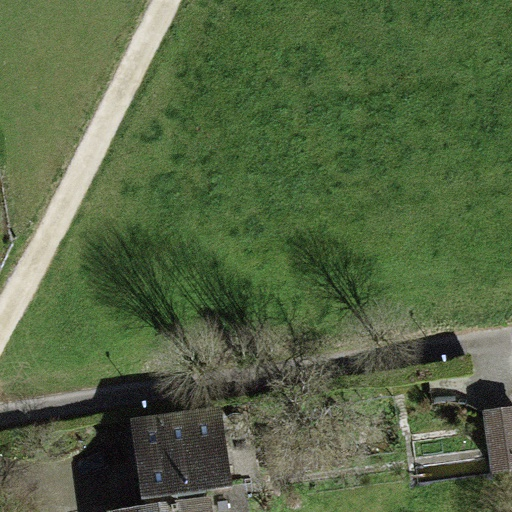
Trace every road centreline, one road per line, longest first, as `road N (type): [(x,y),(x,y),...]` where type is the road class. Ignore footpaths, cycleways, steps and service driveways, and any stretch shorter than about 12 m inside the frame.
road 1 (residential): [(0,410),(511,332)]
road 2 (track): [(0,310),(163,0)]
